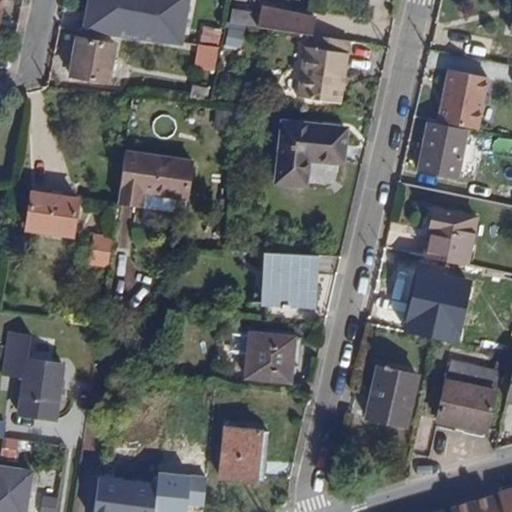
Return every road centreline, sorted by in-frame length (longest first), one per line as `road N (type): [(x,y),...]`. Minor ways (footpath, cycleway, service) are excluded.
road 1 (residential): [(310,511),(415,0)]
road 2 (tertiary): [(377,511),(511,473)]
